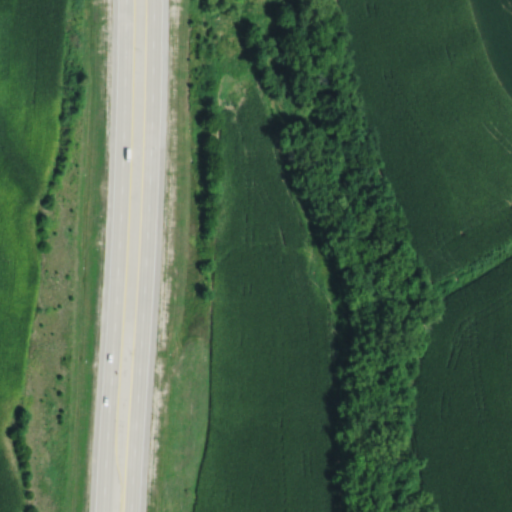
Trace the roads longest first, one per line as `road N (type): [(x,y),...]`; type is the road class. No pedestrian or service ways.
road 1 (trunk): [(130,511),(152,0)]
road 2 (trunk): [(125,0),(103,511)]
